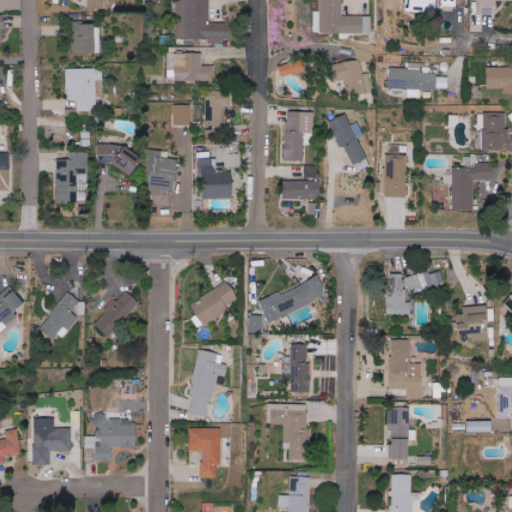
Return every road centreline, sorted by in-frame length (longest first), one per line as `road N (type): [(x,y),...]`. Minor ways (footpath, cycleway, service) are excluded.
road 1 (tertiary): [(511,248),(468,241),(0,239)]
road 2 (residential): [(160,511),(163,240)]
road 3 (residential): [(349,511),(351,241)]
road 4 (residential): [(262,240),(262,0)]
road 5 (residential): [(34,239),(29,0)]
road 6 (residential): [(23,491),(160,493)]
